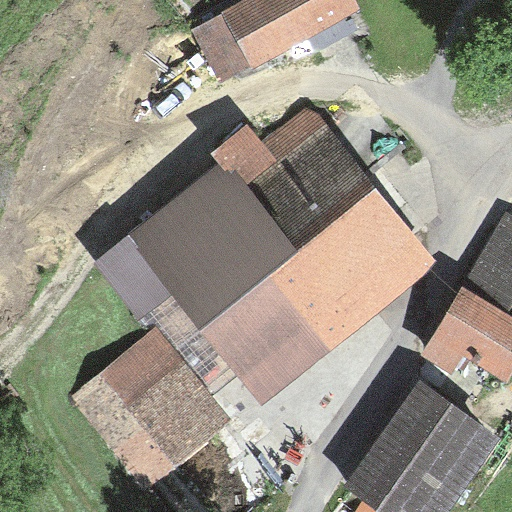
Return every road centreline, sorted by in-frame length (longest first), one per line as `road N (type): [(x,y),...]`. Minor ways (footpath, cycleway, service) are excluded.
road 1 (track): [(0,354),(26,331),(132,174),(196,115),(269,87),(335,84),(432,123),(494,183)]
road 2 (unclassified): [(299,511),(314,474),(511,162)]
